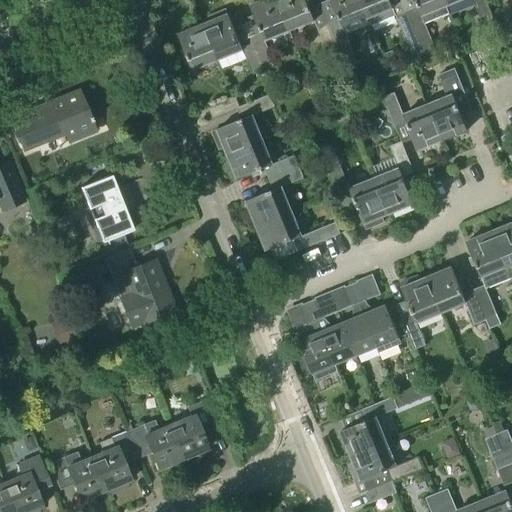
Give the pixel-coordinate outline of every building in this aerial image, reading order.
[(266,0),(265,0),(252,0),(247,2),(260,34),(250,38),(262,69),(273,65),(264,42),(290,32),(276,0),(266,0)] [(276,0),(290,32),(315,22),(305,0),(276,0)] [(331,0),(340,22),(330,26),(342,57),(353,53),(343,29),(367,19),(359,0),(331,0)] [(359,0),(367,19),(392,10),(387,0),(359,0)] [(414,0),(418,9),(407,13),(425,60),(436,55),(425,25),(449,15),(446,8),(443,0),(414,0)] [(443,0),(446,8),(465,0),(471,0),(480,20),(492,15),(485,0),(443,0)] [(228,16),(226,11),(209,18),(211,23),(204,26),(219,61),(242,52),(250,74),(262,69),(250,38),(239,42),(229,16),(228,16)] [(413,64),(425,60),(407,13),(395,18),(413,64)] [(193,71),(219,61),(204,26),(179,36),(193,71)] [(330,62),(342,57),(330,26),(318,31),(330,62)] [(386,63),(373,68),(377,78),(390,72),(386,63)] [(442,142),(467,132),(457,106),(467,102),(455,70),(443,75),(451,96),(427,106),(442,142)] [(94,132),(79,94),(37,111),(37,108),(11,119),(23,151),(64,134),(68,143),(94,132)] [(403,116),(394,94),(382,99),(395,131),(407,126),(417,153),(442,142),(427,106),(403,116)] [(227,155),(263,140),(253,116),(275,108),(270,96),(239,109),(243,120),(217,130),(218,131),(213,133),(220,150),(224,148),(227,155)] [(213,118),(239,109),(235,98),(209,108),(213,118)] [(232,180),(237,179),(237,180),(264,169),(268,180),(299,168),(295,157),(273,166),(263,140),(227,155),(230,163),(226,165),(232,180)] [(387,216),(412,206),(402,179),(412,175),(400,144),(389,148),(398,171),(373,181),(387,216)] [(0,168),(0,206),(2,212),(23,203),(7,165),(0,168)] [(256,226),(292,212),(282,188),(304,179),(299,168),(268,180),(273,191),(246,202),(256,226)] [(381,224),(380,219),(387,216),(373,181),(348,191),(339,169),(329,173),(341,204),(352,199),(362,226),(363,226),(365,230),(381,224)] [(123,235),(132,232),(110,178),(82,190),(103,244),(114,239),(123,235)] [(302,237),(292,212),(256,226),(266,252),(293,241),(298,252),(340,235),(335,223),(302,237)] [(511,227),(493,235),(511,280),(511,279),(511,227)] [(123,235),(114,239),(117,245),(125,241),(123,235)] [(486,290),(511,280),(493,235),(467,246),(481,281),(483,280),(486,290)] [(129,250),(102,261),(111,283),(122,279),(131,299),(119,304),(131,331),(175,312),(169,297),(165,299),(157,280),(161,278),(154,262),(137,269),(129,250)] [(78,271),(62,277),(69,295),(85,289),(78,271)] [(462,297),(451,271),(428,280),(442,317),(466,307),(474,329),(486,324),(473,293),(462,297)] [(419,284),(417,279),(401,286),(403,290),(402,291),(412,317),(401,322),(414,353),(425,348),(416,327),(442,317),(428,280),(419,284)] [(348,300),(362,294),(358,284),(344,290),(348,300)] [(486,324),(497,320),(484,288),(473,293),(486,324)] [(367,307),(366,303),(362,294),(348,300),(352,309),(359,306),(376,351),(377,351),(379,355),(401,346),(386,309),(374,313),(367,307)] [(305,317),(320,311),(316,301),(301,307),(305,317)] [(355,359),(371,353),(376,351),(359,306),(352,309),(353,312),(353,322),(343,326),(355,359)] [(317,323),(324,320),(320,311),(305,317),(309,326),(317,323)] [(58,346),(75,339),(67,318),(50,325),(58,346)] [(333,368),(321,335),(322,334),(317,323),(309,326),(310,339),(299,344),(312,377),(313,376),(316,383),(338,374),(335,367),(333,368)] [(333,368),(335,367),(355,359),(343,326),(322,334),(321,335),(333,368)] [(400,396),(393,399),(397,409),(404,407),(400,396)] [(351,459),(386,446),(376,420),(398,411),(397,409),(393,399),(362,412),(366,423),(340,434),(351,459)] [(181,461),(206,451),(200,435),(214,429),(203,402),(185,409),(189,418),(167,427),(181,461)] [(158,431),(154,422),(125,434),(136,461),(149,455),(156,471),(181,461),(167,427),(158,431)] [(494,429),(498,437),(505,434),(502,426),(494,429)] [(487,441),(498,437),(494,429),(484,434),(487,441)] [(511,441),(508,433),(498,437),(510,468),(511,467),(511,441)] [(109,496),(126,489),(124,484),(128,482),(122,466),(136,461),(125,434),(98,445),(102,454),(90,458),(104,492),(107,491),(109,496)] [(500,472),(510,468),(498,437),(487,441),(500,472)] [(397,471),(386,446),(351,459),(354,467),(349,469),(356,486),(361,484),(361,485),(389,474),(394,484),(424,472),(419,462),(397,471)] [(80,463),(76,453),(47,465),(58,492),(72,486),(79,502),(104,492),(90,458),(80,463)] [(37,511),(36,510),(41,508),(35,492),(48,486),(37,459),(21,466),(25,476),(3,485),(13,511),(37,511)] [(425,459),(419,462),(424,472),(429,470),(425,459)] [(398,496),(394,484),(366,495),(371,507),(398,496)] [(0,511),(13,511),(3,485),(0,486),(0,511)] [(460,511),(457,511),(450,492),(438,497),(444,511),(485,511),(482,503),(460,511)] [(485,511),(511,511),(511,504),(507,493),(482,503),(485,511)] [(430,511),(444,511),(438,497),(427,502),(430,511)]
